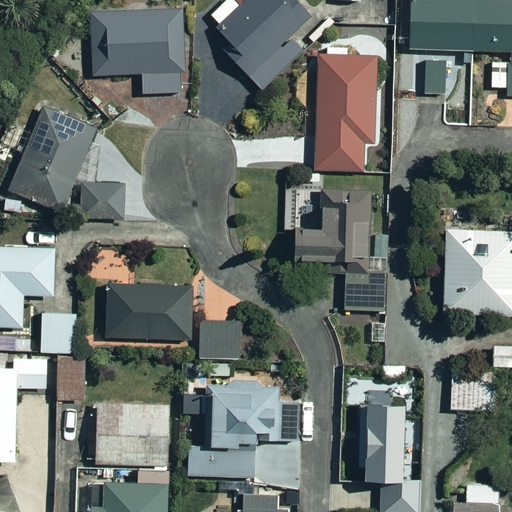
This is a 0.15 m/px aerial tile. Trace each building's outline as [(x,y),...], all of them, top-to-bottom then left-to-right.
[(221,0),(204,16),(214,27),(210,30),(227,48),(222,52),(257,90),(290,59),(276,44),(311,11),(299,0),(221,0)] [(511,0),(406,0),(405,49),(511,51),(511,0)] [(182,8),(88,12),(90,75),(139,73),(140,93),(185,91),(182,8)] [(372,57),(315,56),(311,169),(358,170),(359,141),(369,141),(372,57)] [(422,59),(421,93),(440,93),(440,58),(422,59)] [(421,93),(422,59),(402,59),(402,94),(421,93)] [(98,130),(41,104),(2,190),(58,216),(98,130)] [(119,185),(78,182),(76,218),(117,221),(119,185)] [(381,271),(387,271),(387,235),(378,235),(378,190),(309,190),(309,229),(284,229),(284,259),(342,260),(342,309),(381,309),(381,271)] [(439,312),(511,313),(511,292),(511,230),(440,229),(439,312)] [(52,250),(0,247),(0,326),(19,327),(20,294),(50,295),(52,250)] [(191,287),(103,285),(102,336),(189,339),(191,287)] [(70,312),(39,312),(39,352),(71,351),(70,312)] [(341,367),(368,367),(368,345),(381,345),(381,317),(342,317),(341,367)] [(235,320),(196,322),(198,358),(237,357),(235,320)] [(45,359),(11,358),(10,372),(0,371),(0,460),(10,461),(12,387),(44,388),(45,359)] [(80,360),(55,360),(55,399),(80,399),(80,360)] [(490,369),(448,368),(448,409),(490,410),(490,369)] [(275,385),(203,385),(203,446),(185,446),(185,475),(253,475),(253,440),(296,440),(296,402),(275,402),(275,385)] [(372,480),(393,480),(395,392),(365,392),(365,404),(355,404),(354,479),(372,480)] [(166,405),(92,404),(92,463),(165,464),(166,405)] [(393,480),(372,480),(371,511),(417,511),(418,481),(393,480)] [(158,511),(159,484),(97,483),(96,508),(82,508),(81,511),(158,511)] [(493,511),(494,486),(465,486),(465,503),(446,503),(446,511),(493,511)] [(274,511),(275,494),(214,494),(213,511),(274,511)]
